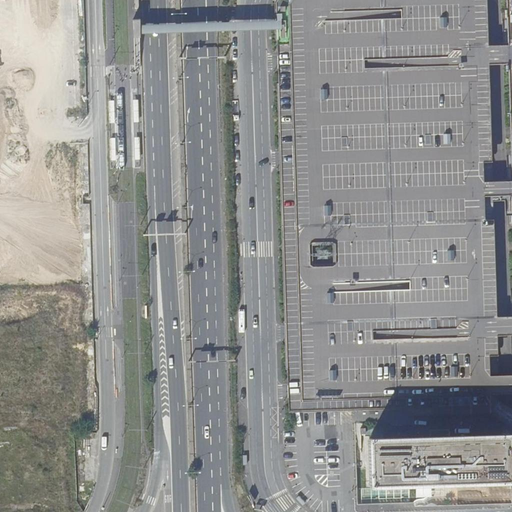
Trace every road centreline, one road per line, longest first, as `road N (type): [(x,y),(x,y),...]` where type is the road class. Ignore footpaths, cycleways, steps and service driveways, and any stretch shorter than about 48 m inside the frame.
road 1 (tertiary): [(254,0),(262,426),(267,483),(285,511)]
road 2 (trunk): [(161,110),(152,184),(159,432),(145,511)]
road 3 (trunk): [(161,110),(182,511)]
road 4 (trunk): [(210,377),(203,129)]
road 5 (trunk): [(228,511),(210,377)]
road 6 (trunk): [(210,511),(210,377)]
road 7 (trunk): [(203,129),(192,0)]
road 8 (trunk): [(203,129),(213,0)]
